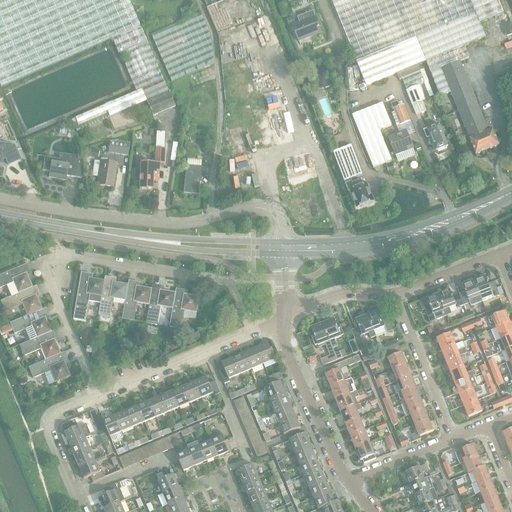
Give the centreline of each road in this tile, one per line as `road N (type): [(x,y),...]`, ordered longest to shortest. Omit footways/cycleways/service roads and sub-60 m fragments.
road 1 (residential): [(281,248),(277,219),(265,209),(174,224),(0,200)]
road 2 (tertiary): [(281,248),(394,240),(511,192)]
road 3 (residential): [(249,329),(230,283),(66,255)]
road 4 (residential): [(96,394),(249,329)]
road 5 (residential): [(346,480),(279,328)]
road 6 (residential): [(83,511),(47,427),(52,413),(96,394)]
road 7 (tertiary): [(0,215),(151,240)]
road 8 (residential): [(395,296),(451,437)]
road 9 (tertiary): [(151,240),(194,251),(281,248)]
road 10 (tertiary): [(281,248),(151,240)]
